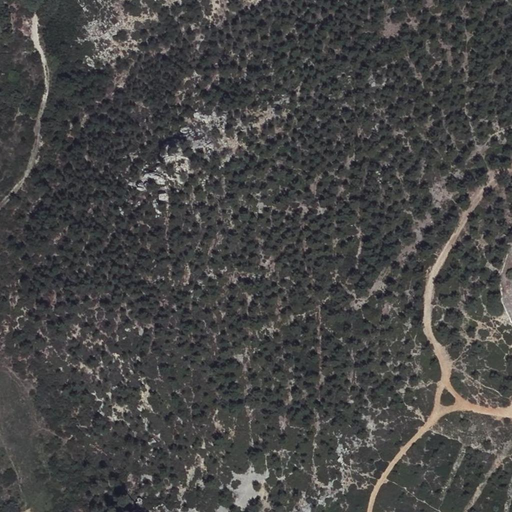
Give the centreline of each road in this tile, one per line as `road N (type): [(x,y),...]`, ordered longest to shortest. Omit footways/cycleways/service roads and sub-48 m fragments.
road 1 (track): [(473,405),(451,384),(431,335),(429,290),(481,192),(511,166)]
road 2 (track): [(0,210),(35,158),(47,80),(33,27),(42,0)]
road 3 (track): [(370,511),(393,460),(435,415),(452,405),(511,412)]
